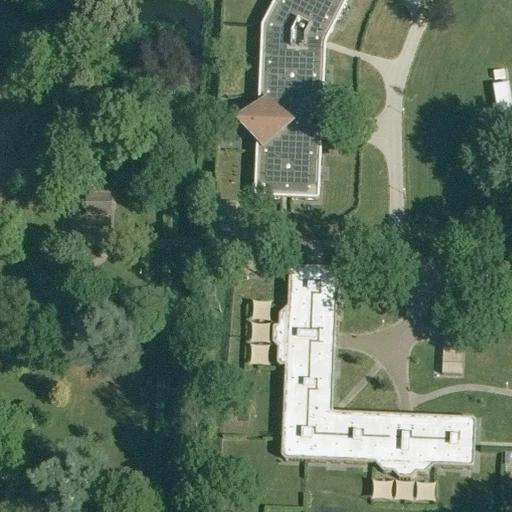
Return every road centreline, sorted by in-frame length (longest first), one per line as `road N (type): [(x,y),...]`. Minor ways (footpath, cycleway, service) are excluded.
road 1 (residential): [(315,234),(407,267),(464,279),(511,276)]
road 2 (unknown): [(396,0),(351,110),(332,183)]
